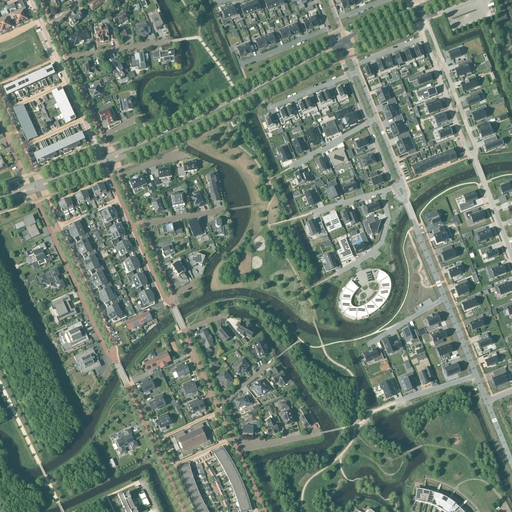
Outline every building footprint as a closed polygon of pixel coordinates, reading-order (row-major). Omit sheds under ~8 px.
[(105,1),(103,0),(93,0),(87,5),(92,11),(105,1)] [(274,11),(270,0),(265,2),(269,13),(274,11)] [(279,7),(275,0),(270,0),(274,11),(274,9),(279,7)] [(311,2),(310,0),(301,0),(297,2),(298,1),(300,7),(298,8),(299,11),(305,8),(304,5),(311,2)] [(349,9),(345,0),(336,0),(338,5),(341,3),(344,11),(349,9)] [(345,0),(349,9),(355,6),(352,0),(345,0)] [(256,1),(251,4),(255,13),(260,11),(256,1)] [(249,15),(255,13),(251,4),(246,6),(249,15)] [(244,17),(249,15),(246,6),(241,8),(244,17)] [(17,11),(22,23),(28,20),(25,15),(28,13),(25,7),(17,11)] [(232,7),(227,9),(232,21),(237,18),(238,20),(241,19),(238,13),(235,14),(232,7)] [(123,14),(113,18),(116,25),(127,20),(126,17),(128,16),(126,9),(122,11),(123,14)] [(227,23),(232,21),(227,9),(222,11),(224,18),(221,19),(224,26),(227,24),(227,23)] [(14,20),(17,25),(22,23),(17,11),(9,15),(11,21),(14,20)] [(79,13),(78,12),(69,19),(74,25),(86,15),(82,11),(79,13)] [(313,16),(308,19),(312,29),(318,27),(315,20),(318,19),(315,13),(312,14),(313,16)] [(160,19),(158,14),(155,15),(155,16),(151,18),(156,29),(157,31),(161,30),(160,28),(162,26),(159,19),(160,19)] [(11,21),(9,15),(0,18),(6,30),(11,28),(9,22),(11,21)] [(312,29),(308,19),(308,20),(303,22),(302,18),(299,20),(301,25),(304,24),(307,32),(312,29)] [(294,23),(289,25),(294,37),(299,35),(297,29),(300,28),(297,20),(294,22),(294,23)] [(139,28),(136,28),(138,37),(148,35),(146,26),(143,27),(143,25),(139,26),(139,28)] [(289,25),(284,27),(288,39),(294,37),(289,25)] [(277,28),(274,30),(276,36),(280,34),(283,41),(288,39),(284,27),(283,27),(278,29),(277,28)] [(95,30),(97,40),(99,39),(100,43),(103,43),(106,42),(106,38),(109,38),(107,28),(95,30)] [(271,34),(266,36),(270,47),(275,45),(272,37),(275,36),(273,30),(270,31),(271,34)] [(83,41),(89,39),(85,31),(72,36),(72,38),(72,39),(72,40),(73,42),(74,43),(75,44),(75,45),(79,43),(80,44),(81,44),(82,44),(83,44),(83,43),(84,42),(83,41)] [(254,37),(251,39),(253,45),(256,44),(259,51),(265,49),(260,36),(254,39),(254,37)] [(260,36),(265,49),(270,47),(266,36),(265,36),(266,37),(261,39),(260,36)] [(247,42),(241,44),(246,56),(252,54),(249,47),(251,45),(248,38),(245,39),(247,42)] [(246,56),(241,44),(236,47),(235,45),(233,47),(235,52),(238,51),(241,59),(246,56)] [(420,47),(414,49),(417,58),(415,59),(416,62),(424,59),(422,51),(423,51),(422,48),(420,49),(420,47)] [(458,49),(448,53),(451,61),(461,57),(458,49)] [(159,54),(156,54),(157,58),(157,61),(160,60),(161,64),(170,62),(174,62),(174,58),(173,51),(168,52),(168,51),(162,52),(162,53),(159,54)] [(407,60),(404,61),(406,67),(410,66),(409,65),(415,62),(411,51),(405,53),(407,60)] [(398,64),(395,65),(397,71),(400,70),(400,68),(406,66),(406,67),(404,61),(401,54),(395,57),(398,64)] [(138,70),(146,69),(143,55),(137,56),(137,57),(130,58),(130,59),(131,59),(132,68),(137,67),(138,70)] [(389,67),(385,69),(388,74),(391,73),(391,72),(396,70),(397,71),(395,65),(392,58),(386,60),(389,67)] [(116,75),(120,80),(121,80),(125,76),(121,72),(123,71),(120,64),(119,65),(114,59),(114,60),(110,63),(113,67),(111,68),(115,75),(116,75)] [(457,78),(470,73),(467,65),(471,64),(470,60),(459,65),(460,68),(454,70),(457,78)] [(379,71),(376,72),(378,78),(382,77),(381,76),(387,73),(388,75),(388,74),(385,69),(383,62),(377,64),(379,71)] [(84,64),(86,75),(93,74),(93,73),(98,73),(97,66),(92,67),(91,63),(84,64)] [(28,76),(27,77),(31,86),(55,75),(51,66),(49,67),(48,65),(41,68),(41,70),(39,71),(36,72),(35,71),(28,74),(28,76)] [(365,71),(364,71),(365,74),(366,73),(369,81),(375,78),(370,67),(364,69),(365,71)] [(417,79),(419,86),(432,81),(429,74),(417,79)] [(12,82),(4,85),(5,87),(3,87),(7,96),(31,86),(27,77),(26,77),(25,76),(17,79),(18,81),(15,82),(13,83),(12,82)] [(466,79),(468,82),(460,85),(463,93),(476,88),(473,81),(476,79),(475,76),(466,79)] [(88,90),(93,100),(98,97),(99,98),(100,96),(102,95),(99,89),(102,87),(99,82),(94,85),(95,87),(88,90)] [(339,96),(336,97),(339,103),(348,99),(343,87),(337,89),(339,96)] [(431,91),(430,88),(416,93),(418,98),(423,96),(424,100),(437,95),(435,89),(431,91)] [(61,91),(61,89),(60,89),(52,93),(54,98),(65,94),(63,90),(61,91)] [(387,89),(376,94),(378,99),(388,95),(390,94),(387,89)] [(328,92),(322,94),(327,106),(332,104),(333,105),(336,103),(334,98),(331,99),(328,92)] [(65,94),(54,98),(57,104),(66,100),(65,98),(67,97),(65,94)] [(320,103),(317,104),(319,111),(323,110),(322,108),(327,106),(322,94),(317,96),(320,103)] [(388,95),(378,99),(380,105),(387,102),(388,105),(396,102),(394,98),(391,100),(389,95),(390,95),(390,94),(388,95)] [(477,96),(466,100),(468,107),(479,102),(477,96)] [(130,97),(119,100),(121,113),(132,110),(130,97)] [(309,99),(304,102),(309,114),(314,112),(314,113),(318,112),(315,105),(312,106),(309,99)] [(57,104),(58,106),(59,109),(70,104),(68,100),(66,101),(66,100),(57,104)] [(439,102),(434,104),(433,101),(425,104),(429,114),(442,109),(439,102)] [(301,111),(298,112),(300,118),(304,116),(303,116),(309,114),(304,102),(298,104),(301,111)] [(389,108),(383,110),(385,116),(396,111),(394,106),(397,105),(396,102),(388,105),(389,108)] [(59,109),(60,112),(61,114),(70,110),(70,108),(71,108),(70,104),(59,109)] [(25,112),(23,106),(14,110),(15,112),(13,113),(15,116),(25,112)] [(474,122),(486,118),(484,112),(487,111),(485,106),(477,109),(478,113),(472,115),(474,122)] [(290,107),(285,109),(289,120),(295,118),(296,121),(299,120),(296,113),(293,114),(290,107)] [(117,122),(111,109),(99,114),(99,113),(102,122),(103,122),(102,121),(107,119),(110,125),(117,122),(117,121),(117,122)] [(282,118),(279,120),(282,125),(285,124),(284,123),(289,120),(285,109),(279,111),(282,118)] [(355,124),(354,122),(358,121),(355,114),(352,115),(349,109),(336,114),(338,120),(344,117),(348,125),(349,126),(355,124)] [(70,110),(61,114),(64,119),(74,114),(73,111),(71,111),(70,110)] [(396,111),(385,116),(387,121),(394,118),(395,121),(403,118),(401,114),(398,115),(396,111)] [(18,119),(19,121),(28,117),(25,112),(15,116),(17,120),(18,119)] [(75,121),(74,119),(76,118),(74,114),(64,119),(66,124),(75,121)] [(444,114),(434,118),(437,125),(447,121),(444,114)] [(271,116),(265,118),(267,123),(266,123),(267,127),(268,127),(270,131),(279,127),(277,121),(274,123),(271,116)] [(19,122),(18,123),(20,127),(30,122),(28,117),(19,121),(19,122)] [(396,124),(389,127),(392,133),(403,128),(402,124),(404,123),(403,118),(395,121),(396,124)] [(339,133),(334,121),(326,124),(327,128),(323,129),(326,138),(339,133)] [(23,130),(24,131),(32,127),(30,122),(20,127),(21,130),(23,130)] [(487,125),(477,129),(479,135),(480,135),(482,138),(491,135),(489,130),(491,129),(489,124),(487,125)] [(23,133),(24,137),(35,132),(32,127),(24,131),(24,133),(23,133)] [(403,128),(392,133),(394,138),(400,136),(401,139),(409,135),(408,132),(405,133),(403,128)] [(452,136),(449,128),(443,131),(442,128),(433,131),(435,135),(437,133),(440,141),(452,136)] [(315,129),(306,133),(310,144),(313,143),(314,146),(320,143),(318,140),(319,139),(318,137),(321,135),(318,129),(315,130),(315,129)] [(24,137),(26,141),(28,140),(29,142),(37,138),(35,132),(24,137)] [(75,148),(77,147),(77,149),(85,145),(84,144),(86,143),(82,134),(58,145),(62,154),(64,153),(64,154),(64,155),(72,151),(71,150),(72,149),(73,150),(75,148)] [(402,142),(396,144),(399,150),(410,145),(408,140),(411,139),(409,135),(401,139),(402,142)] [(300,139),(292,143),(297,155),(306,152),(303,144),(306,143),(303,137),(300,138),(300,139)] [(490,144),(484,147),(486,152),(503,146),(501,140),(495,142),(493,137),(488,139),(490,144)] [(362,148),(368,146),(365,139),(355,143),(358,150),(356,151),(357,154),(364,151),(362,148)] [(60,155),(62,154),(58,145),(34,156),(38,165),(40,164),(41,165),(48,162),(47,160),(49,160),(52,159),(52,158),(53,158),(54,159),(54,160),(61,156),(60,155)] [(283,150),(278,152),(283,163),(290,160),(289,156),(292,155),(287,145),(282,147),(283,150)] [(410,145),(399,150),(401,155),(407,153),(408,156),(416,153),(415,149),(412,150),(410,145)] [(337,167),(348,162),(344,151),(338,154),(337,151),(328,154),(332,165),(336,164),(337,167)] [(452,151),(447,153),(451,162),(456,160),(452,151)] [(447,153),(442,155),(445,164),(450,162),(451,162),(447,153)] [(442,155),(437,157),(440,166),(445,164),(442,155)] [(362,157),(357,159),(358,163),(361,161),(364,168),(375,163),(372,156),(364,160),(362,157)] [(437,157),(432,159),(435,168),(440,166),(437,157)] [(323,159),(316,162),(320,173),(327,170),(328,173),(331,172),(329,164),(326,166),(323,159)] [(432,159),(427,161),(430,170),(435,168),(432,159)] [(427,161),(422,163),(425,172),(430,170),(427,161)] [(191,164),(191,163),(188,164),(188,165),(183,165),(184,168),(178,169),(179,177),(186,176),(185,173),(197,171),(197,170),(198,170),(197,164),(196,164),(196,163),(191,164)] [(422,163),(417,165),(421,174),(425,172),(422,163)] [(417,165),(411,167),(415,177),(421,174),(417,165)] [(159,180),(161,179),(161,182),(162,182),(163,183),(169,182),(169,181),(170,181),(170,178),(172,178),(170,169),(158,171),(159,180)] [(296,185),(299,184),(299,185),(304,183),(305,185),(311,182),(308,175),(306,176),(305,175),(304,175),(302,171),(295,174),(297,179),(294,180),(296,185)] [(381,177),(378,178),(375,173),(369,175),(371,181),(374,187),(383,183),(381,177)] [(209,187),(212,197),(214,197),(215,203),(220,202),(218,193),(217,193),(214,183),(216,183),(215,178),(213,178),(213,176),(207,177),(209,184),(209,183),(210,186),(209,187)] [(138,177),(133,179),(134,181),(130,183),(133,191),(137,189),(138,190),(143,188),(142,187),(146,185),(143,177),(139,179),(138,177)] [(330,190),(326,191),(330,200),(334,199),(334,198),(337,197),(336,194),(340,192),(335,181),(327,184),(330,190)] [(356,189),(353,181),(341,186),(345,194),(353,191),(353,190),(356,189)] [(511,189),(509,183),(504,184),(505,186),(500,188),(502,196),(511,192),(511,189)] [(106,185),(103,187),(103,185),(102,186),(101,184),(96,186),(101,196),(106,193),(107,195),(110,193),(106,185)] [(93,201),(94,202),(97,200),(96,198),(101,196),(96,186),(92,188),(93,189),(92,190),(93,191),(90,193),(93,201)] [(313,192),(305,195),(310,207),(317,204),(314,195),(317,193),(314,187),(311,188),(313,192)] [(93,201),(90,193),(87,194),(86,193),(87,193),(86,192),(85,193),(85,191),(80,193),(84,203),(90,201),(90,202),(93,201)] [(192,199),(195,206),(201,203),(202,206),(206,204),(200,192),(194,195),(195,198),(192,199)] [(73,200),(77,208),(80,207),(79,206),(84,203),(80,193),(76,195),(76,197),(75,197),(75,198),(76,198),(76,199),(73,200)] [(474,193),(467,195),(467,194),(463,196),(463,197),(466,204),(459,206),(461,211),(471,207),(470,203),(477,200),(474,193)] [(171,197),(173,208),(185,206),(183,195),(171,197)] [(159,201),(161,200),(159,197),(154,200),(155,202),(152,204),(156,214),(163,211),(159,201)] [(64,201),(68,211),(73,209),(74,210),(77,208),(73,200),(70,202),(70,200),(69,200),(68,199),(64,201)] [(64,216),(63,213),(68,211),(64,201),(59,203),(60,204),(59,205),(60,206),(57,208),(61,217),(64,216)] [(363,212),(367,211),(368,214),(380,210),(377,203),(373,204),(362,208),(363,212)] [(103,216),(105,219),(116,214),(112,209),(105,212),(104,210),(104,209),(97,212),(98,213),(98,212),(100,217),(103,216)] [(340,213),(345,225),(350,222),(352,225),(358,223),(354,215),(351,216),(348,210),(340,213)] [(476,210),(465,214),(468,221),(471,219),(473,225),(484,220),(482,216),(483,216),(482,213),(478,214),(476,210)] [(426,217),(428,222),(432,221),(432,222),(431,223),(433,227),(442,223),(440,217),(438,218),(436,213),(426,217)] [(117,220),(116,214),(105,219),(101,220),(104,225),(105,228),(111,226),(110,223),(116,219),(116,220),(117,220)] [(330,216),(323,219),(325,224),(329,223),(331,227),(327,228),(329,233),(335,230),(334,226),(339,224),(337,219),(332,221),(330,216)] [(25,227),(31,240),(40,236),(32,218),(13,226),(16,231),(25,227)] [(372,219),(362,223),(368,236),(372,234),(371,233),(377,230),(378,231),(380,223),(379,222),(374,224),(372,219)] [(69,229),(70,235),(81,230),(80,227),(83,225),(81,220),(74,223),(75,223),(76,226),(69,229)] [(215,221),(210,223),(213,230),(215,230),(216,235),(218,235),(220,235),(222,235),(222,233),(222,227),(226,227),(224,220),(215,221)] [(316,226),(314,220),(307,224),(312,236),(319,233),(318,229),(320,228),(321,233),(325,231),(322,223),(318,225),(316,226)] [(197,224),(196,223),(192,225),(192,227),(190,228),(194,236),(201,233),(204,232),(205,234),(206,234),(201,223),(197,224)] [(111,226),(105,228),(108,234),(111,233),(112,235),(123,230),(120,225),(119,226),(113,229),(111,226)] [(153,231),(158,230),(158,233),(159,237),(164,236),(164,235),(174,233),(175,236),(176,236),(175,235),(182,234),(181,231),(178,232),(177,227),(174,228),(173,226),(153,231)] [(439,235),(434,237),(437,244),(447,240),(442,229),(437,231),(439,235)] [(483,229),(473,232),(475,237),(478,236),(481,244),(486,242),(486,241),(492,238),(489,231),(485,232),(483,229)] [(81,230),(70,235),(74,240),(74,239),(81,236),(82,239),(88,236),(86,231),(83,232),(81,230)] [(114,240),(111,242),(113,245),(119,242),(117,239),(124,236),(123,230),(112,235),(114,240)] [(91,242),(88,236),(82,239),(84,242),(77,245),(78,251),(89,246),(88,243),(91,242)] [(343,252),(337,255),(341,263),(348,260),(347,258),(352,256),(345,239),(338,241),(343,252)] [(120,245),(119,242),(113,245),(116,253),(119,252),(131,247),(127,242),(120,245)] [(363,243),(354,247),(357,254),(366,251),(363,243)] [(50,256),(45,258),(42,252),(47,250),(44,244),(38,247),(39,248),(32,251),(32,250),(26,252),(28,258),(29,258),(32,264),(31,265),(34,270),(40,268),(39,266),(46,264),(46,265),(52,262),(50,256)] [(171,244),(161,247),(162,251),(160,252),(162,251),(163,255),(162,255),(165,259),(171,257),(170,256),(175,254),(172,247),(173,247),(172,246),(171,244)] [(90,249),(89,246),(78,251),(82,256),(88,253),(90,256),(96,253),(93,247),(90,249)] [(445,253),(441,255),(444,262),(456,258),(453,250),(451,246),(443,249),(445,253)] [(122,257),(119,258),(120,261),(126,259),(125,256),(131,253),(132,253),(131,247),(119,252),(122,257)] [(488,248),(480,251),(482,254),(485,253),(488,260),(498,256),(496,250),(490,252),(488,248)] [(98,258),(96,253),(90,256),(91,259),(85,262),(84,262),(85,268),(97,262),(95,260),(98,258)] [(329,265),(324,267),(326,272),(336,268),(334,261),(337,260),(334,253),(331,255),(331,254),(326,257),(329,265)] [(202,266),(205,257),(196,254),(195,258),(193,259),(193,258),(189,260),(193,268),(196,266),(196,265),(198,265),(202,266)] [(125,263),(127,268),(138,263),(134,258),(134,259),(127,261),(126,259),(120,261),(121,264),(125,263)] [(98,265),(97,262),(85,268),(89,273),(90,272),(96,269),(97,272),(103,269),(101,263),(98,265)] [(179,277),(180,279),(181,280),(182,280),(184,281),(185,280),(186,280),(187,279),(183,274),(186,272),(179,262),(171,267),(178,277),(179,277)] [(128,271),(125,272),(127,278),(134,275),(132,272),(139,269),(138,263),(127,268),(128,271)] [(462,268),(460,264),(454,266),(456,269),(449,272),(450,275),(449,275),(451,279),(461,275),(459,270),(462,268)] [(494,266),(486,269),(488,274),(492,273),(494,278),(505,273),(502,266),(495,269),(494,266)] [(106,274),(103,269),(97,272),(99,275),(92,278),(93,284),(104,279),(103,276),(106,274)] [(44,284),(56,288),(57,288),(59,291),(64,288),(62,282),(61,282),(58,276),(59,276),(56,270),(50,273),(51,273),(44,276),(38,278),(41,284),(44,283),(44,284)] [(378,272),(376,281),(379,283),(387,276),(385,274),(382,273),(378,271),(378,272)] [(133,282),(134,285),(146,279),(142,275),(141,275),(135,278),(134,275),(127,278),(130,283),(133,282)] [(387,276),(379,283),(380,285),(380,288),(380,289),(389,290),(389,284),(390,284),(389,280),(387,276)] [(105,281),(104,279),(93,284),(97,289),(97,288),(104,285),(105,288),(111,285),(109,280),(105,281)] [(135,287),(132,289),(135,294),(141,291),(140,288),(146,285),(146,286),(147,286),(146,279),(134,285),(135,287)] [(460,287),(455,289),(458,297),(463,295),(464,296),(469,294),(466,285),(468,284),(466,280),(459,283),(460,287)] [(348,285),(345,289),(346,289),(354,294),(358,289),(351,281),(348,285)] [(504,283),(494,287),(496,291),(498,290),(500,295),(505,293),(505,294),(511,291),(509,284),(505,286),(504,283)] [(99,294),(101,300),(112,295),(110,290),(113,289),(111,285),(105,288),(106,291),(100,294),(99,294)] [(341,296),(340,300),(342,300),(351,301),(351,299),(353,295),(354,294),(346,289),(344,293),(343,293),(341,296)] [(377,295),(377,296),(384,300),(386,296),(388,297),(389,293),(390,290),(389,290),(380,289),(379,291),(377,295)] [(140,298),(142,301),(153,296),(149,291),(142,294),(141,291),(135,294),(137,300),(140,298)] [(113,298),(112,295),(101,300),(104,305),(105,305),(111,302),(113,305),(119,302),(116,296),(113,298)] [(142,301),(143,304),(140,305),(142,310),(142,311),(149,308),(149,307),(148,308),(147,305),(154,302),(153,296),(142,301)] [(372,301),(371,302),(377,309),(380,306),(381,307),(383,304),(386,301),(384,300),(377,296),(375,297),(372,301)] [(70,302),(71,302),(68,297),(50,305),(53,310),(58,307),(62,316),(57,318),(57,317),(56,318),(59,323),(77,315),(74,309),(74,310),(72,311),(68,303),(70,302)] [(467,303),(462,305),(463,308),(464,312),(476,307),(473,301),(476,300),(474,297),(466,300),(467,303)] [(342,305),(340,306),(341,310),(344,313),(345,312),(352,306),(351,305),(350,302),(351,301),(342,300),(342,305)] [(121,307),(119,302),(113,305),(114,308),(108,311),(107,311),(108,317),(119,311),(118,308),(121,307)] [(366,306),(364,306),(368,314),(371,312),(372,314),(375,312),(378,310),(377,309),(371,302),(369,303),(366,306)] [(511,303),(503,307),(505,311),(507,310),(509,316),(511,314),(511,303)] [(352,306),(345,312),(349,316),(349,317),(352,318),(356,318),(356,317),(357,308),(355,308),(352,307),(352,306)] [(357,308),(356,317),(361,316),(362,318),(365,317),(368,316),(368,314),(364,306),(362,307),(358,308),(357,308)] [(108,317),(112,321),(119,318),(120,321),(127,318),(127,317),(126,318),(123,310),(119,311),(108,317)] [(144,325),(144,323),(151,320),(148,314),(145,316),(143,313),(136,316),(141,328),(143,327),(144,325)] [(477,322),(470,324),(472,331),(484,327),(481,321),(484,320),(482,315),(475,318),(477,322)] [(126,324),(129,330),(136,327),(138,328),(140,328),(141,328),(136,316),(129,319),(130,322),(126,324)] [(430,318),(426,320),(429,327),(440,323),(437,316),(433,317),(433,316),(429,317),(430,318)] [(79,330),(83,328),(81,323),(62,331),(65,337),(65,336),(66,335),(71,344),(69,344),(69,343),(68,344),(71,349),(89,341),(86,335),(82,337),(79,330)] [(239,328),(237,331),(249,338),(253,330),(250,329),(252,326),(247,323),(245,326),(241,324),(239,328)] [(410,328),(402,331),(405,338),(407,337),(409,342),(410,341),(412,345),(419,342),(415,330),(411,332),(410,328)] [(222,330),(222,329),(217,333),(225,342),(226,342),(227,342),(228,341),(229,339),(232,337),(225,329),(222,330)] [(209,337),(206,330),(200,333),(201,335),(200,336),(202,340),(201,341),(203,346),(204,345),(206,350),(213,347),(211,342),(212,342),(210,337),(209,337)] [(437,331),(430,334),(433,343),(438,341),(440,344),(443,342),(442,339),(446,338),(443,331),(438,334),(437,331)] [(491,345),(487,334),(479,337),(481,341),(477,343),(480,350),(491,345)] [(391,339),(383,342),(388,355),(396,352),(396,350),(402,348),(399,341),(393,344),(391,339)] [(264,347),(263,343),(255,346),(258,354),(255,355),(258,361),(261,359),(261,358),(268,354),(266,351),(267,350),(265,346),(264,347)] [(452,352),(449,346),(437,351),(440,357),(443,356),(446,361),(451,359),(448,354),(452,352)] [(83,368),(80,370),(83,375),(101,367),(98,361),(96,362),(93,355),(95,354),(93,349),(74,357),(77,363),(80,362),(83,368)] [(375,349),(363,354),(366,363),(378,358),(380,361),(383,359),(381,353),(377,354),(375,349)] [(491,359),(485,362),(487,368),(491,366),(491,367),(495,365),(495,364),(497,363),(499,363),(497,358),(495,353),(490,356),(491,359)] [(166,363),(170,361),(167,355),(160,359),(158,358),(157,357),(155,358),(161,370),(160,369),(168,366),(166,363)] [(153,360),(152,362),(145,365),(148,371),(151,370),(153,374),(161,370),(155,358),(153,359),(153,360)] [(240,363),(233,369),(238,375),(241,372),(242,374),(245,371),(244,370),(248,367),(243,361),(242,361),(241,359),(239,361),(240,363)] [(183,364),(176,367),(177,369),(177,370),(175,371),(178,378),(184,375),(185,377),(189,375),(190,376),(189,374),(186,366),(184,367),(183,366),(184,366),(183,364)] [(448,365),(442,367),(443,371),(444,370),(447,378),(460,373),(457,365),(449,368),(448,365)] [(277,368),(272,371),(274,375),(271,377),(276,384),(279,382),(282,387),(287,383),(284,378),(285,378),(280,371),(277,368)] [(425,372),(419,374),(423,385),(431,382),(429,379),(433,377),(429,368),(424,370),(425,372)] [(496,379),(493,380),(494,383),(493,383),(495,387),(507,383),(504,375),(506,374),(504,369),(494,373),(496,379)] [(233,384),(225,373),(218,379),(221,383),(219,384),(222,387),(223,386),(226,389),(233,384)] [(407,379),(400,382),(405,393),(411,390),(411,388),(417,385),(412,373),(405,376),(407,379)] [(145,394),(146,397),(150,394),(149,392),(149,391),(154,389),(151,382),(151,381),(150,379),(142,383),(142,385),(143,386),(141,387),(144,393),(145,394)] [(393,380),(381,385),(386,399),(393,396),(392,393),(397,390),(393,380)] [(262,396),(267,392),(268,393),(271,390),(263,381),(260,383),(259,382),(254,386),(255,387),(252,389),(258,397),(261,394),(262,396)] [(184,389),(183,389),(186,395),(196,391),(198,394),(197,392),(197,391),(194,384),(192,385),(191,384),(192,384),(190,382),(182,385),(184,389)] [(162,394),(154,398),(155,401),(151,403),(152,405),(150,406),(152,411),(165,405),(163,401),(165,400),(162,394)] [(252,405),(250,399),(247,400),(246,397),(242,399),(238,400),(239,400),(235,402),(236,404),(234,405),(235,408),(237,407),(238,409),(245,406),(246,408),(252,405)] [(198,400),(190,403),(191,406),(194,413),(200,411),(200,412),(201,414),(206,412),(205,410),(202,402),(200,403),(199,402),(198,400)] [(288,407),(287,402),(280,404),(282,409),(284,409),(285,413),(282,414),(286,425),(287,425),(288,426),(289,427),(291,426),(291,425),(291,424),(293,423),(289,412),(288,407)] [(304,417),(300,419),(306,429),(307,427),(308,428),(310,427),(310,426),(312,425),(306,416),(307,413),(303,408),(300,410),(304,417)] [(161,430),(162,432),(167,430),(166,427),(165,427),(171,424),(168,417),(168,418),(167,417),(166,414),(158,418),(159,420),(159,421),(158,422),(161,429),(161,430)] [(269,427),(266,429),(269,436),(278,432),(275,424),(275,425),(272,419),(266,422),(269,427)] [(250,422),(249,427),(247,427),(245,425),(242,429),(243,431),(243,435),(252,436),(253,429),(257,429),(256,421),(250,422)] [(192,428),(192,429),(194,433),(186,437),(184,432),(173,437),(177,444),(180,442),(181,446),(183,449),(180,450),(183,457),(193,453),(193,452),(193,453),(192,451),(196,450),(200,448),(201,449),(211,445),(208,437),(208,438),(205,439),(202,432),(205,431),(202,424),(192,428)] [(117,435),(112,437),(115,444),(116,443),(119,449),(117,449),(120,456),(126,453),(124,448),(130,445),(132,450),(138,447),(135,441),(134,442),(131,436),(133,435),(130,429),(124,432),(124,433),(117,437),(117,435)] [(216,451),(211,453),(214,458),(215,457),(217,460),(226,455),(222,449),(217,453),(216,451)] [(229,460),(226,455),(217,460),(220,465),(229,460)] [(232,465),(229,460),(220,465),(223,470),(232,465)] [(189,462),(185,464),(186,467),(180,469),(181,475),(191,472),(190,469),(192,468),(189,462)] [(235,471),(232,465),(223,470),(226,475),(235,471)] [(238,476),(235,471),(226,475),(229,480),(238,476)] [(181,475),(183,481),(193,478),(191,472),(181,475)] [(240,482),(238,476),(229,480),(231,486),(240,482)] [(185,486),(195,483),(193,478),(183,481),(185,486)] [(243,487),(240,482),(231,486),(233,491),(243,487)] [(185,486),(187,492),(197,489),(195,483),(185,486)] [(245,493),(243,487),(233,491),(235,497),(245,493)] [(190,498),(199,494),(197,489),(187,492),(190,498)] [(415,502),(418,503),(421,503),(423,491),(420,491),(416,490),(415,502)] [(424,504),(426,504),(430,493),(426,492),(423,491),(421,503),(424,504)] [(118,495),(123,506),(127,504),(126,501),(131,499),(128,494),(123,496),(122,493),(118,495)] [(247,499),(245,493),(235,497),(237,502),(247,499)] [(429,505),(432,506),(436,495),(433,494),(430,493),(426,504),(429,505)] [(190,498),(192,504),(201,499),(199,494),(190,498)] [(439,496),(436,495),(432,506),(434,507),(437,508),(442,498),(439,496)] [(439,510),(442,511),(448,501),(445,499),(442,498),(437,508),(439,510)] [(123,506),(125,511),(126,511),(130,509),(130,511),(131,511),(136,510),(131,499),(126,501),(127,504),(123,506)] [(195,509),(204,505),(201,499),(192,504),(195,509)] [(249,505),(247,499),(237,502),(239,508),(249,505)] [(442,511),(448,511),(454,505),(451,503),(448,501),(442,511)]
